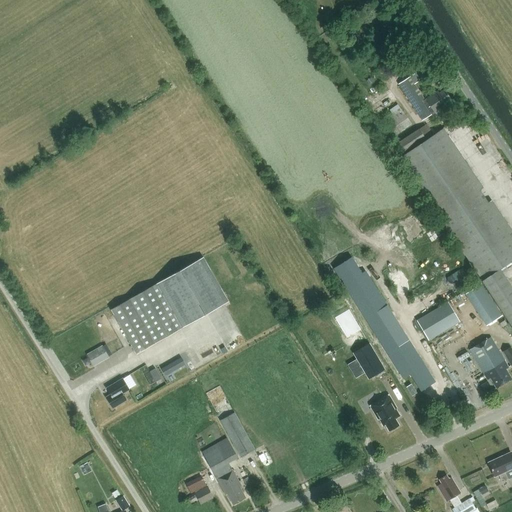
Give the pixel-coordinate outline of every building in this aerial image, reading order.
[(441,106),(450,99),(444,89),(436,94),(435,92),(424,99),(414,84),(420,80),(415,73),(398,84),(422,120),(432,113),(433,114),(442,107),(441,106)] [(411,123),(400,107),(376,124),(387,140),(411,123)] [(426,139),(418,128),(396,143),(404,154),(426,139)] [(203,256),(111,309),(136,353),(228,301),(203,256)] [(492,300),(477,309),(487,324),(501,315),(492,300)] [(448,301),(417,320),(429,341),(460,322),(448,301)] [(336,318),(348,338),(362,329),(360,330),(349,311),(351,310),(350,309),(336,318)] [(404,375),(409,372),(420,390),(435,381),(408,338),(400,343),(395,334),(381,343),(401,373),(402,372),(404,375)] [(509,367),(503,357),(491,337),(468,350),(482,373),(487,380),(490,378),(495,386),(511,378),(509,374),(506,369),(509,367)] [(370,343),(354,353),(369,379),(385,369),(370,343)] [(102,345),(86,354),(93,366),(109,357),(102,345)] [(502,351),(510,365),(511,366),(511,365),(511,349),(510,346),(502,351)] [(155,368),(149,371),(155,381),(160,378),(155,368)] [(111,394),(106,397),(113,407),(127,399),(123,393),(130,388),(123,378),(107,387),(111,394)] [(412,395),(416,392),(411,384),(406,387),(412,395)] [(369,405),(377,419),(379,419),(383,426),(385,425),(388,431),(399,425),(395,418),(400,416),(395,409),(396,408),(389,394),(369,405)] [(240,457),(254,449),(234,412),(220,420),(240,457)] [(240,486),(241,485),(232,469),(232,470),(228,462),(237,457),(227,437),(202,451),(212,471),(216,478),(225,495),(227,494),(233,504),(245,497),(240,487),(240,486)] [(511,475),(509,469),(511,467),(511,454),(511,452),(488,462),(494,475),(498,474),(501,481),(511,476),(511,475)] [(87,462),(80,466),(84,475),(92,471),(87,462)] [(200,473),(183,482),(190,495),(194,493),(200,505),(214,498),(200,473)] [(446,501),(449,499),(454,507),(451,509),(453,511),(469,511),(476,508),(469,498),(461,503),(456,495),(461,492),(451,477),(449,479),(446,475),(439,479),(441,484),(437,486),(446,501)] [(486,481),(473,486),(474,490),(487,484),(486,481)] [(475,491),(482,506),(488,503),(484,494),(491,490),(488,485),(475,491)] [(122,510),(130,506),(123,495),(121,496),(117,490),(112,494),(122,510)] [(497,499),(488,503),(491,509),(500,504),(497,499)]
